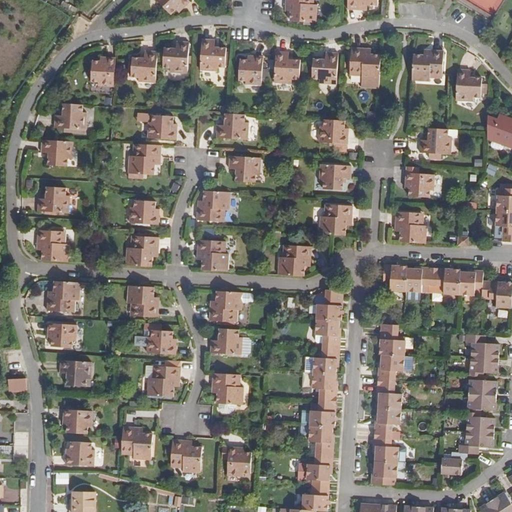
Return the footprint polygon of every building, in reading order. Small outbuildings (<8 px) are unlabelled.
[(68,12),(72,6),(64,0),(60,6),(68,12)] [(156,0),(171,15),(176,10),(179,8),(181,11),(191,2),(188,0),(156,0)] [(290,21),(316,23),(317,5),(314,5),(311,4),(311,0),(286,0),(286,3),(291,4),(291,11),(290,21)] [(348,0),(348,10),(365,11),(366,5),(373,5),(378,6),(378,0),(348,0)] [(202,39),(200,70),(218,71),(218,67),(226,68),(227,48),(215,47),(215,40),(202,39)] [(171,68),(171,73),(188,74),(190,42),(177,42),(177,46),(177,49),(173,49),(165,48),(164,68),(171,68)] [(350,73),(362,74),(362,76),(362,87),(379,88),(381,55),(364,54),(365,48),(351,48),(350,73)] [(414,55),(412,81),(430,82),(430,78),(430,75),(443,76),(444,51),(431,50),(431,56),(424,55),(414,55)] [(139,78),(139,82),(156,83),(158,52),(146,51),(145,56),(145,58),(141,58),(133,58),(132,77),(139,78)] [(277,51),(275,83),(292,84),(292,79),(299,80),(301,60),(293,60),(289,60),(289,57),(289,52),(277,51)] [(320,79),(320,84),(337,84),(339,54),(326,53),(325,60),(321,60),(313,59),(312,79),(320,79)] [(239,81),(246,81),(246,84),(262,86),(264,57),(251,56),(251,60),(248,60),(240,60),(239,81)] [(92,82),(99,82),(98,86),(114,87),(116,58),(103,57),(103,61),(100,61),(93,61),(92,82)] [(458,69),(456,101),(473,102),(474,98),(481,98),(482,79),(475,78),(470,78),(470,75),(471,70),(458,69)] [(87,113),(83,113),(84,105),(64,104),(63,116),(60,116),(56,115),(55,128),(86,130),(87,113)] [(222,126),(218,125),(217,138),(248,140),(249,123),(245,123),(246,115),(226,114),(225,121),(225,126),(222,126)] [(149,122),(148,138),(177,140),(178,128),(174,127),(174,124),(174,117),(153,115),(153,123),(149,122)] [(498,118),(488,115),(488,139),(490,141),(498,118)] [(511,122),(498,118),(490,141),(492,141),(491,145),(492,147),(500,151),(503,149),(504,145),(511,148),(511,122)] [(324,127),(321,127),(320,143),(335,144),(348,144),(349,132),(345,132),(345,128),(346,121),(325,120),(324,127)] [(458,130),(429,129),(428,136),(428,141),(426,140),(421,140),(420,153),(430,154),(441,154),(451,155),(452,138),(457,138),(458,130)] [(48,165),(68,166),(68,159),(72,159),(73,142),(42,140),(41,153),(46,153),(49,153),(49,158),(48,165)] [(162,146),(137,144),(136,156),(134,156),(130,156),(129,174),(155,175),(156,158),(161,159),(162,146)] [(348,144),(335,144),(335,151),(348,152),(348,144)] [(261,158),(230,156),(229,169),(234,169),(237,169),(236,174),(236,181),(256,183),(256,175),(260,175),(261,158)] [(320,182),(324,182),(323,190),(343,191),(343,183),(344,179),(346,179),(351,179),(352,166),(321,165),(320,182)] [(430,190),(434,191),(435,175),(419,174),(407,173),(406,186),(410,186),(410,189),(409,196),(430,198),(430,190)] [(70,196),(66,196),(67,188),(47,187),(47,195),(46,199),(44,199),(39,198),(38,211),(69,213),(70,196)] [(506,196),(498,195),(497,211),(511,211),(511,188),(506,189),(506,196)] [(197,220),(222,222),(223,210),(225,210),(229,210),(230,192),(205,191),(204,201),(203,208),(198,208),(197,220)] [(131,207),(130,223),(159,225),(160,212),(156,212),(156,209),(156,201),(135,200),(135,207),(131,207)] [(353,206),(328,205),(327,217),(325,217),(321,217),(320,234),(346,236),(346,226),(347,219),(352,219),(353,206)] [(504,227),(503,242),(511,242),(511,211),(497,211),(496,226),(504,227)] [(423,226),(421,226),(422,213),(396,212),(396,225),(401,225),(401,232),(400,242),(426,244),(427,226),(423,226)] [(65,244),(63,244),(64,232),(39,230),(38,243),(43,243),(43,250),(42,260),(68,262),(69,244),(65,244)] [(160,237),(135,236),(134,248),(132,248),(128,248),(127,266),(152,267),(153,250),(159,250),(160,237)] [(459,237),(459,245),(468,246),(468,238),(459,237)] [(225,254),(223,254),(224,241),(198,240),(198,253),(203,253),(203,260),(202,270),(228,272),(229,254),(225,254)] [(312,247),(287,245),(286,258),(284,257),(280,257),(279,275),(305,276),(305,266),(306,259),(311,260),(312,247)] [(391,291),(406,292),(408,268),(408,266),(385,265),(384,282),(391,283),(391,291)] [(420,292),(422,292),(422,285),(430,285),(431,268),(422,267),(422,269),(408,268),(406,292),(420,292)] [(461,270),(438,268),(431,268),(430,285),(429,293),(433,293),(459,295),(461,272),(461,270)] [(459,295),(475,296),(475,288),(483,288),(483,281),(484,271),(476,271),(476,273),(461,272),(459,295)] [(47,311),(73,312),(73,300),(80,300),(81,283),(55,281),(54,291),(54,298),(48,298),(47,311)] [(482,299),(490,299),(491,282),(483,281),(483,288),(482,299)] [(511,308),(511,282),(491,282),(490,299),(497,300),(497,307),(511,308)] [(430,285),(422,285),(422,292),(429,293),(430,285)] [(132,304),(134,304),(133,316),(159,318),(159,305),(154,304),(154,298),(155,287),(129,286),(128,303),(132,304)] [(326,305),(318,304),(317,320),(340,321),(342,321),(344,291),(327,290),(326,305)] [(235,322),(236,310),(238,310),(242,310),(242,303),(243,294),(243,293),(217,291),(216,301),(216,308),(211,308),(210,321),(235,322)] [(420,292),(406,292),(406,299),(420,300),(420,292)] [(253,293),(243,293),(243,294),(242,303),(252,303),(254,301),(254,295),(253,293)] [(316,335),(324,336),(323,343),(341,344),(341,336),(339,336),(340,321),(317,320),(316,335)] [(78,325),(49,323),(48,336),(52,336),(52,339),(52,347),(73,348),(73,341),(77,341),(78,325)] [(399,325),(382,324),(380,355),(382,355),(405,356),(405,349),(406,341),(398,340),(399,325)] [(243,338),(239,338),(239,330),(220,329),(219,336),(219,341),(216,340),(212,340),(211,353),(242,355),(243,338)] [(148,353),(176,355),(177,342),(173,342),(173,339),(174,331),(153,330),(152,337),(149,337),(148,353)] [(482,343),(482,335),(476,335),(467,334),(466,342),(472,343),(471,357),(499,359),(500,344),(485,343),(482,343)] [(406,337),(406,341),(405,349),(411,349),(413,347),(413,340),(412,338),(406,337)] [(243,338),(242,355),(248,355),(250,353),(251,341),(249,338),(243,338)] [(341,344),(323,343),(323,351),(340,352),(341,344)] [(338,360),(340,360),(340,352),(323,351),(322,358),(314,357),(313,373),(337,374),(338,360)] [(405,356),(382,355),(381,370),(379,370),(378,378),(396,379),(396,371),(404,372),(405,356)] [(474,376),(477,376),(480,376),(480,373),(484,373),(498,374),(499,359),(471,357),(470,372),(474,373),(474,376)] [(87,379),(91,379),(92,362),(61,360),(60,373),(65,373),(68,373),(67,378),(67,385),(86,387),(87,379)] [(181,368),(156,366),(155,378),(153,378),(149,378),(148,395),(174,397),(174,387),(175,380),(180,381),(181,368)] [(240,387),(238,387),(239,375),(214,373),(213,386),(218,386),(218,393),(217,403),(243,405),(244,387),(240,387)] [(313,388),(313,373),(306,373),(305,389),(313,390),(313,388)] [(313,373),(313,388),(320,389),(320,396),(337,397),(338,389),(336,389),(337,374),(313,373)] [(480,380),(480,376),(477,376),(474,376),(474,380),(470,379),(469,394),(497,396),(498,381),(483,380),(480,380)] [(9,378),(9,392),(28,391),(27,377),(9,378)] [(378,378),(378,385),(395,386),(396,379),(378,378)] [(379,393),(379,408),(401,410),(402,394),(395,394),(395,386),(378,385),(377,393),(379,393)] [(482,410),(496,411),(497,396),(469,394),(468,409),(472,409),(472,413),(478,413),(478,410),(482,410)] [(337,405),(337,397),(320,396),(319,404),(337,405)] [(310,426),(333,428),(334,412),(336,412),(337,405),(319,404),(319,411),(311,411),(310,426)] [(401,410),(379,408),(378,423),(376,423),(375,431),(392,432),(393,425),(400,425),(401,410)] [(93,411),(64,409),(64,422),(68,422),(67,425),(67,433),(88,434),(88,427),(92,427),(93,411)] [(467,432),(495,433),(495,418),(481,417),(477,417),(478,413),(472,413),(472,417),(468,417),(467,432)] [(334,442),(332,442),(333,428),(310,426),(309,442),(317,442),(316,450),(334,451),(334,442)] [(124,427),(122,452),(135,453),(134,455),(134,459),(152,460),(153,434),(143,434),(136,433),(137,428),(124,427)] [(375,431),(375,438),(392,439),(392,432),(375,431)] [(468,454),(475,454),(476,446),(479,447),(494,448),(495,433),(467,432),(466,446),(460,446),(460,453),(468,454)] [(376,446),(375,461),(398,463),(399,447),(391,447),(392,439),(375,438),(374,446),(376,446)] [(173,440),(171,465),(184,466),(184,468),(183,472),(201,473),(203,447),(192,447),(186,446),(186,440),(173,440)] [(71,452),(67,452),(66,464),(94,466),(95,450),(92,450),(92,443),(71,441),(71,449),(71,452)] [(228,476),(244,476),(244,473),(251,473),(252,453),(245,452),(242,452),(242,448),(230,447),(228,476)] [(333,458),(334,451),(316,450),(316,457),(333,458)] [(467,461),(468,454),(460,453),(449,453),(448,459),(442,459),(441,473),(462,475),(463,460),(467,461)] [(333,458),(316,457),(316,464),(299,463),(298,479),(315,480),(330,481),(331,466),(333,466),(333,458)] [(398,463),(375,461),(374,476),(372,476),(372,484),(389,485),(389,478),(397,478),(398,463)] [(57,471),(57,483),(70,483),(70,472),(57,471)] [(316,511),(328,511),(328,507),(330,481),(315,480),(314,495),(306,494),(305,510),(316,511)] [(95,511),(96,493),(74,492),(73,511),(95,511)] [(511,511),(511,503),(505,492),(492,500),(499,511),(511,511)] [(499,511),(492,500),(480,508),(482,511),(499,511)]
